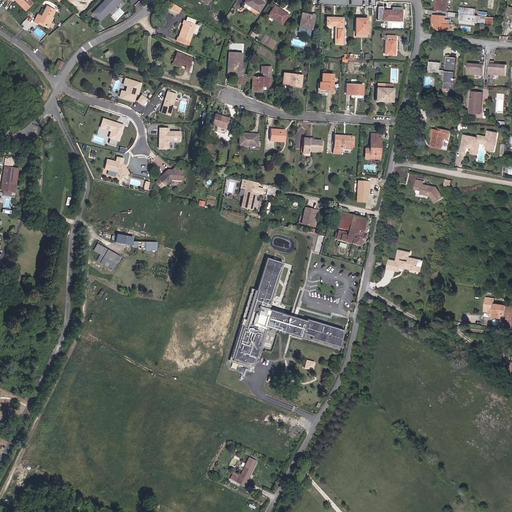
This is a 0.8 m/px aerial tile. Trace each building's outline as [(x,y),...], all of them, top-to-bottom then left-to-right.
[(25,11),(33,4),(29,0),(11,0),(13,2),(14,0),(25,11)] [(104,0),(92,13),(99,20),(107,12),(108,12),(120,0),(104,0)] [(264,4),(258,0),(245,0),(244,3),(258,12),(264,4)] [(447,11),(448,0),(436,0),(436,3),(437,3),(436,10),(447,11)] [(171,2),(168,7),(179,14),(182,9),(171,2)] [(48,27),(53,18),(52,17),(55,11),(47,6),(45,10),(42,8),(39,15),(37,14),(33,22),(37,24),(37,23),(38,22),(48,27)] [(288,15),(274,6),(268,16),(282,24),(288,15)] [(401,21),(402,11),(383,10),(382,20),(401,21)] [(310,35),(314,16),(301,14),(298,30),(305,31),(304,34),(310,35)] [(486,23),(487,17),(475,15),(464,14),(460,14),(459,20),(464,21),(476,22),(486,23)] [(448,24),(448,20),(446,19),(446,16),(436,15),(435,24),(436,24),(436,29),(450,31),(451,25),(448,24)] [(342,44),(343,18),(326,18),(326,25),(335,25),(334,44),(342,44)] [(367,34),(367,19),(355,19),(355,34),(356,34),(367,34)] [(193,33),(196,25),(194,24),(185,21),(184,20),(182,24),(183,24),(184,25),(181,31),(180,31),(178,37),(177,37),(176,41),(188,45),(193,33)] [(394,55),(395,36),(387,36),(387,40),(385,40),(384,54),(394,55)] [(241,68),(242,53),(230,53),(229,68),(227,67),(227,73),(243,74),(243,69),(241,68)] [(190,64),(193,58),(181,54),(180,55),(176,54),(173,61),(181,65),(181,64),(186,66),(186,68),(190,69),(192,65),(190,64)] [(454,89),(457,58),(447,57),(446,71),(440,70),(441,63),(430,62),(429,72),(441,72),(441,74),(445,75),(444,88),(454,89)] [(60,70),(64,63),(58,60),(54,67),(60,70)] [(484,76),(485,62),(480,61),(480,64),(467,63),(467,74),(479,75),(484,76)] [(506,76),(507,65),(494,64),(494,61),(490,61),(489,74),(506,76)] [(252,86),(256,86),(255,91),(262,91),(262,86),(270,87),(271,67),(263,67),(263,73),(262,77),(252,77),(252,86)] [(300,87),(301,76),(284,73),(283,83),(294,85),(294,86),(300,87)] [(333,75),(322,74),(321,82),(319,82),(318,92),(327,92),(327,91),(332,91),(333,75)] [(245,85),(247,76),(238,75),(237,84),(245,85)] [(120,91),(118,97),(132,101),(134,95),(133,94),(133,93),(135,93),(137,94),(140,83),(124,78),(122,84),(126,85),(124,92),(120,91)] [(362,95),(362,85),(346,84),(345,94),(362,95)] [(392,102),(393,89),(392,89),(382,89),(382,84),(377,84),(377,88),(376,88),(375,101),(392,102)] [(481,114),(483,92),(472,91),(470,113),(481,114)] [(142,104),(146,99),(140,95),(136,101),(142,104)] [(167,96),(161,113),(170,116),(176,99),(167,96)] [(226,129),(229,118),(215,114),(211,125),(226,129)] [(114,123),(101,118),(99,127),(109,131),(107,137),(117,140),(122,125),(117,124),(117,125),(115,124),(114,123)] [(168,128),(159,128),(158,139),(159,139),(159,142),(158,143),(158,148),(168,148),(168,141),(180,141),(181,132),(168,131),(168,128)] [(285,130),(270,129),(270,141),(284,142),(285,130)] [(442,148),(445,138),(448,139),(450,131),(446,130),(445,132),(439,131),(435,130),(433,137),(432,146),(442,148)] [(495,151),(498,133),(488,131),(487,137),(479,135),(478,138),(464,135),(461,151),(466,152),(467,147),(472,148),(476,149),(477,143),(480,143),(486,144),(487,146),(487,149),(495,151)] [(257,146),(258,135),(240,134),(239,145),(257,146)] [(378,134),(371,134),(370,149),(365,148),(364,158),(369,158),(370,154),(379,155),(380,138),(377,138),(378,134)] [(341,147),(341,144),(351,144),(352,136),(334,135),(334,147),(333,147),(332,153),(340,154),(341,147)] [(353,148),(354,136),(352,136),(351,144),(341,144),(341,147),(351,148),(351,147),(353,148)] [(321,151),(322,141),(310,140),(310,139),(304,138),(302,153),(308,153),(309,150),(321,151)] [(478,155),(480,143),(477,143),(476,149),(472,148),(471,153),(478,155)] [(114,172),(118,178),(127,173),(121,163),(120,163),(122,158),(115,157),(114,161),(105,159),(102,168),(114,172)] [(11,166),(4,165),(0,191),(12,193),(16,170),(10,169),(11,166)] [(167,170),(158,178),(164,185),(171,179),(182,180),(182,171),(175,170),(174,171),(173,171),(172,170),(167,170)] [(260,182),(254,181),(249,180),(244,178),(242,188),(247,189),(242,206),(253,209),(256,197),(254,197),(255,193),(257,193),(263,195),(265,188),(259,187),(260,182)] [(443,197),(436,187),(423,185),(424,181),(417,180),(415,189),(417,190),(416,192),(417,193),(421,194),(431,196),(435,202),(443,197)] [(367,202),(367,192),(368,186),(369,186),(369,182),(358,181),(357,201),(367,202)] [(314,219),(316,210),(305,207),(303,216),(300,215),(298,223),(312,226),(314,219)] [(348,230),(352,215),(347,214),(340,212),(337,211),(333,225),(348,230)] [(363,233),(367,219),(352,215),(348,230),(348,233),(342,231),(342,232),(338,231),(336,239),(359,246),(361,239),(364,239),(366,233),(363,233)] [(131,245),(133,237),(117,234),(115,242),(131,245)] [(113,270),(121,257),(97,243),(93,250),(100,254),(96,261),(113,270)] [(417,271),(419,260),(409,257),(410,252),(399,250),(397,261),(389,259),(388,265),(400,267),(417,271)] [(283,262),(265,257),(255,289),(253,288),(231,359),(254,366),(266,327),(301,337),(301,336),(339,347),(344,330),(306,318),(306,320),(269,308),(283,262)] [(169,282),(173,271),(160,267),(157,277),(169,282)] [(506,319),(507,311),(494,309),(495,304),(485,303),(484,316),(488,316),(487,319),(489,321),(505,324),(506,319)] [(306,359),(303,368),(313,370),(315,361),(306,359)] [(244,486),(256,462),(249,458),(240,475),(236,474),(234,477),(238,479),(237,482),(244,486)] [(254,510),(257,504),(251,501),(248,507),(254,510)]
